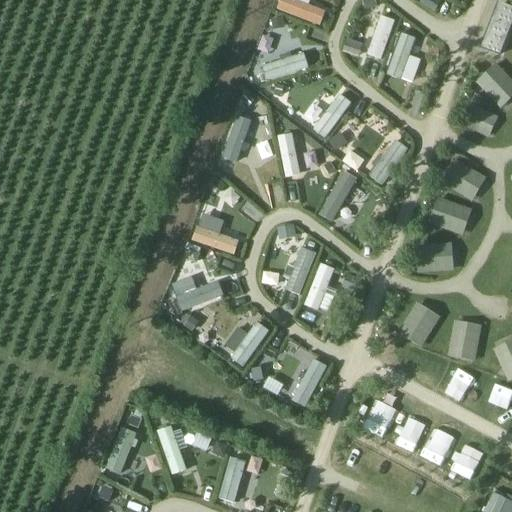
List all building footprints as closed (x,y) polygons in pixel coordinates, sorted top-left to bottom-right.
[(325,10),(294,0),(279,0),(276,11),(320,25),(325,10)] [(499,57),(511,22),(511,8),(502,5),(485,52),(499,57)] [(381,60),(395,21),(380,16),(367,55),(381,60)] [(415,39),(403,34),(388,76),(400,80),(415,39)] [(342,53),(357,56),(359,45),(344,43),(342,53)] [(308,71),(304,55),(262,64),(266,80),(308,71)] [(511,97),(511,80),(497,64),(476,82),(499,109),(511,97)] [(351,108),(338,98),(314,129),(327,139),(351,108)] [(489,138),(499,116),(475,105),(465,127),(489,138)] [(250,122),(234,117),(221,157),(236,163),(250,122)] [(283,135),(277,136),(285,179),(299,176),(292,134),(283,135)] [(367,177),(380,186),(407,150),(394,140),(367,177)] [(349,150),(341,162),(356,172),(364,160),(349,150)] [(484,180),(454,163),(441,185),(472,202),(484,180)] [(355,181),(342,174),(320,213),(333,220),(355,181)] [(472,210),(439,198),(429,222),(462,234),(472,210)] [(201,203),(195,218),(210,223),(215,208),(201,203)] [(276,227),(278,239),(295,236),(292,224),(276,227)] [(237,243),(196,227),(190,243),(232,258),(237,243)] [(450,243),(417,245),(419,274),(452,272),(450,243)] [(314,254),(299,249),(285,288),(299,293),(314,254)] [(334,270),(319,264),(303,306),(318,311),(334,270)] [(224,297),(218,283),(178,298),(183,313),(224,297)] [(438,318),(417,305),(399,334),(420,347),(438,318)] [(480,327),(455,322),(449,355),(473,360),(480,327)] [(268,332),(256,323),(229,359),(241,368),(268,332)] [(511,340),(492,348),(506,381),(511,378),(511,340)] [(325,365),(313,359),(292,401),(304,407),(325,365)] [(138,426),(143,410),(133,407),(128,423),(138,426)] [(171,427),(157,431),(172,475),(185,470),(171,427)] [(136,433),(121,428),(107,469),(122,474),(136,433)] [(246,457),(232,453),(222,496),(236,500),(246,457)] [(157,454),(144,458),(149,474),(162,470),(157,454)] [(500,511),(506,500),(493,494),(483,511),(500,511)]
